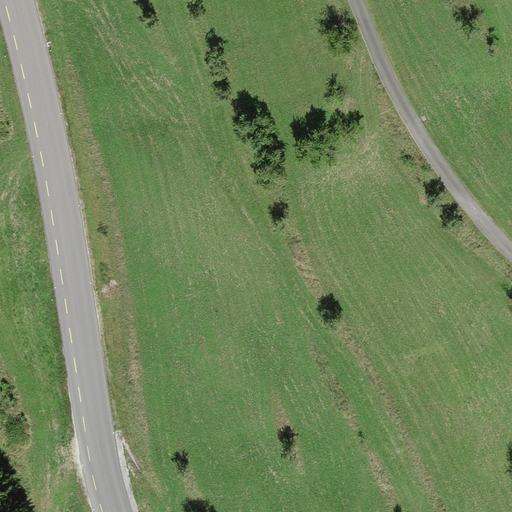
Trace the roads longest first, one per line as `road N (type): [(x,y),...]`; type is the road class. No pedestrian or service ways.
road 1 (track): [(434,511),(404,423),(266,180),(186,0)]
road 2 (tertiary): [(16,0),(68,217),(115,511)]
road 3 (track): [(352,0),(388,91),(420,144),(511,258)]
